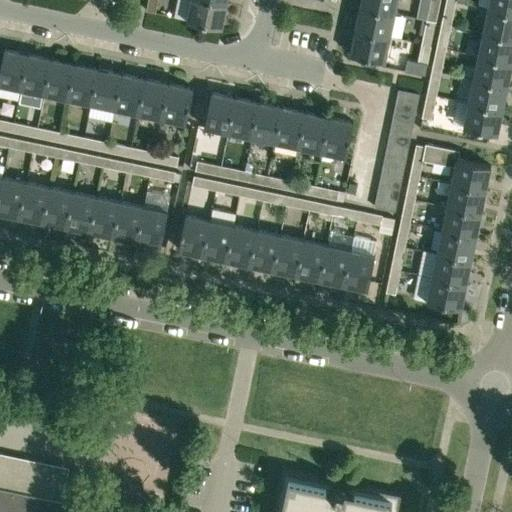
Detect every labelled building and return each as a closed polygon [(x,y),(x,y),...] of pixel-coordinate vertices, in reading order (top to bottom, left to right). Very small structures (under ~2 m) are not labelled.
[(156,12),(158,0),(149,0),(147,10),(156,12)] [(222,26),(227,2),(218,0),(191,0),(187,19),(222,26)] [(395,12),(397,0),(361,0),(360,5),(395,12)] [(436,21),(440,0),(431,0),(427,19),(436,21)] [(452,24),(457,0),(454,0),(447,0),(443,22),(452,24)] [(511,12),(511,0),(489,0),(488,7),(511,12)] [(390,36),(395,12),(360,5),(355,29),(390,36)] [(511,36),(511,12),(488,7),(483,30),(511,36)] [(432,45),(436,21),(427,19),(422,43),(432,45)] [(447,47),(452,24),(443,22),(438,45),(447,47)] [(385,60),(390,36),(355,29),(350,53),(385,60)] [(511,61),(511,36),(483,30),(478,54),(511,61)] [(427,68),(432,45),(422,43),(417,66),(427,68)] [(442,71),(447,47),(438,45),(433,69),(442,71)] [(0,82),(21,87),(29,53),(4,48),(0,68),(0,82)] [(45,92),(52,58),(29,53),(21,87),(45,92)] [(508,85),(511,65),(511,61),(478,54),(473,77),(508,85)] [(68,97),(76,62),(52,58),(45,92),(68,97)] [(92,102),(99,67),(76,62),(68,97),(92,102)] [(115,107),(123,72),(99,67),(92,102),(115,107)] [(437,94),(442,71),(433,69),(428,92),(437,94)] [(139,112),(146,77),(123,72),(115,107),(139,112)] [(162,117),(170,82),(146,77),(139,112),(162,117)] [(503,108),(508,85),(473,77),(468,101),(503,108)] [(170,82),(162,117),(186,122),(194,87),(170,82)] [(397,99),(417,104),(419,93),(399,89),(397,99)] [(229,131),(236,96),(211,91),(204,126),(229,131)] [(432,118),(437,94),(428,92),(423,116),(432,118)] [(252,136),(259,101),(236,96),(229,131),(252,136)] [(415,114),(417,104),(397,99),(394,110),(415,114)] [(275,141),(283,106),(259,101),(252,136),(275,141)] [(498,133),(503,108),(468,101),(463,125),(498,133)] [(299,145),(306,111),(283,106),(275,141),(299,145)] [(413,125),(415,114),(394,110),(392,121),(413,125)] [(322,150),(330,115),(306,111),(299,145),(322,150)] [(330,115),(322,150),(347,155),(354,120),(330,115)] [(0,128),(12,131),(14,122),(0,118),(0,128)] [(411,135),(413,125),(392,121),(390,131),(411,135)] [(36,136),(38,127),(14,122),(12,131),(36,136)] [(59,141),(61,131),(38,127),(36,136),(59,141)] [(83,146),(85,136),(61,131),(59,141),(83,146)] [(408,146),(411,135),(390,131),(388,142),(408,146)] [(0,143),(9,146),(11,136),(0,134),(0,143)] [(33,151),(34,141),(11,136),(9,146),(33,151)] [(106,151),(108,141),(85,136),(83,146),(106,151)] [(56,156),(58,146),(34,141),(33,151),(56,156)] [(130,156),(132,146),(108,141),(106,151),(130,156)] [(406,157),(408,146),(388,142),(385,153),(406,157)] [(458,158),(460,150),(426,143),(426,146),(417,144),(411,173),(420,175),(423,159),(455,165),(457,157),(458,158)] [(79,161),(81,151),(58,146),(56,156),(79,161)] [(153,161),(155,151),(132,146),(130,156),(153,161)] [(103,166),(105,156),(81,151),(79,161),(103,166)] [(155,151),(153,161),(177,166),(179,156),(155,151)] [(404,168),(406,157),(385,153),(383,163),(404,168)] [(126,171),(128,161),(105,156),(103,166),(126,171)] [(457,157),(455,165),(452,181),(486,188),(491,164),(458,158),(457,157)] [(219,174),(221,165),(198,160),(196,169),(219,174)] [(150,176),(152,166),(128,161),(126,171),(150,176)] [(402,178),(404,168),(383,163),(381,174),(402,178)] [(243,179),(245,170),(221,165),(219,174),(243,179)] [(152,166),(150,176),(174,181),(176,171),(152,166)] [(266,184),(268,175),(245,170),(243,179),(266,184)] [(415,198),(420,175),(411,173),(406,197),(415,198)] [(399,189),(402,178),(381,174),(379,185),(399,189)] [(0,211),(19,215),(26,180),(3,175),(0,189),(0,211)] [(216,189),(218,180),(195,175),(193,184),(216,189)] [(290,189),(292,180),(268,175),(266,184),(290,189)] [(43,220),(50,185),(26,180),(19,215),(43,220)] [(240,194),(241,185),(218,180),(216,189),(240,194)] [(313,194),(315,185),(292,180),(290,189),(313,194)] [(452,181),(447,205),(481,212),(486,188),(452,181)] [(66,225),(73,190),(50,185),(43,220),(66,225)] [(263,199),(265,190),(241,185),(240,194),(263,199)] [(315,185),(313,194),(343,200),(345,191),(315,185)] [(397,200),(399,189),(379,185),(377,195),(397,200)] [(90,230),(97,195),(73,190),(66,225),(90,230)] [(287,204),(288,195),(265,190),(263,199),(287,204)] [(113,235),(120,200),(97,195),(90,230),(113,235)] [(310,209),(312,199),(288,195),(287,204),(310,209)] [(395,210),(397,200),(377,195),(374,206),(395,210)] [(410,222),(415,198),(406,197),(401,220),(410,222)] [(334,214),(335,204),(312,199),(310,209),(334,214)] [(136,240),(144,205),(120,200),(113,235),(136,240)] [(357,218),(359,209),(335,204),(334,214),(357,218)] [(144,205),(136,240),(161,245),(168,210),(144,205)] [(447,205),(442,228),(477,236),(481,212),(447,205)] [(359,209),(357,218),(381,223),(383,214),(359,209)] [(203,254),(210,219),(186,214),(178,249),(203,254)] [(226,259),(233,224),(210,219),(203,254),(226,259)] [(405,245),(410,222),(401,220),(396,243),(405,245)] [(250,263),(257,229),(233,224),(226,259),(250,263)] [(442,228),(437,252),(472,259),(477,236),(442,228)] [(273,268),(280,234),(257,229),(250,263),(273,268)] [(297,273),(304,238),(280,234),(273,268),(297,273)] [(320,278),(327,243),(304,238),(297,273),(320,278)] [(344,283),(351,248),(327,243),(320,278),(344,283)] [(400,269),(405,245),(396,243),(391,267),(400,269)] [(351,248),(344,283),(368,288),(375,253),(351,248)] [(437,252),(432,276),(467,283),(472,259),(437,252)] [(395,293),(400,269),(391,267),(386,291),(395,293)] [(432,276),(427,300),(462,307),(467,283),(432,276)] [(71,511),(74,502),(64,500),(71,467),(41,461),(0,452),(0,511),(71,511)] [(397,511),(401,493),(283,468),(274,511),(397,511)]
